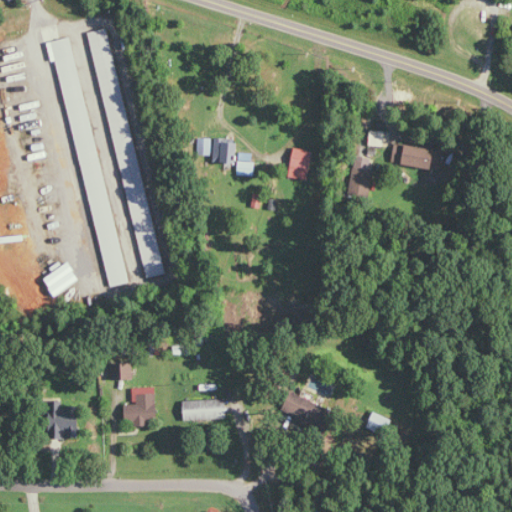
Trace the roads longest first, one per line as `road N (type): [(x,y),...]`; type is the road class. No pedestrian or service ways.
road 1 (residential): [(211,0),(428,67),(511,105)]
road 2 (residential): [(242,511),(211,484),(179,479),(0,488)]
